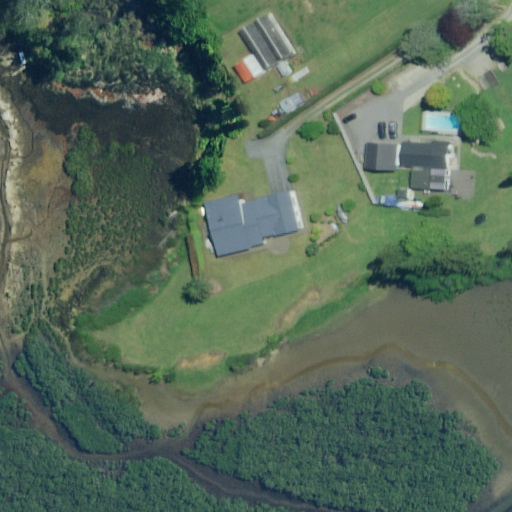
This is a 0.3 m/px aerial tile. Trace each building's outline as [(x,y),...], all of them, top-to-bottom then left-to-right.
[(270,16),(258,24),(282,62),(294,54),(270,16)] [(279,64),(255,25),(245,32),(268,70),(279,64)] [(286,62),(278,66),(285,77),(293,72),(286,62)] [(305,102),(299,93),(283,103),(289,112),(305,102)] [(413,189),(444,189),(444,182),(434,182),(434,169),(451,169),(451,143),(406,142),(405,167),(414,167),(413,189)] [(386,178),(377,178),(377,197),(394,197),(394,187),(386,187),(386,178)] [(411,190),(399,189),(398,198),(411,199),(411,190)] [(303,230),(293,191),(243,203),(240,194),(209,202),(223,256),(268,245),(266,239),(303,230)]
